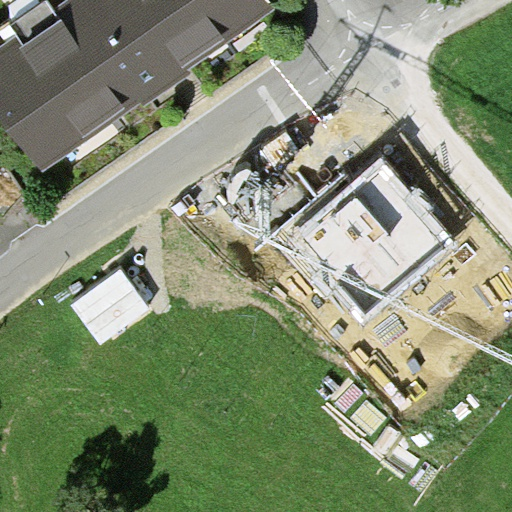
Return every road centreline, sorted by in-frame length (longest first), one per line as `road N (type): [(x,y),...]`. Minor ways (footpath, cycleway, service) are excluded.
road 1 (residential): [(0,275),(19,255),(356,42)]
road 2 (track): [(356,42),(511,227)]
